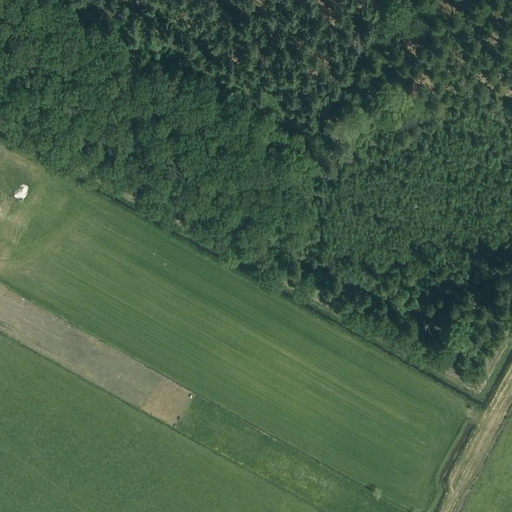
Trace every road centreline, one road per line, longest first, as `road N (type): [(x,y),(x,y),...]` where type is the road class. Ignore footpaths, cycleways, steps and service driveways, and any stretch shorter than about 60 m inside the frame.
road 1 (track): [(0,123),(464,387),(480,386),(511,339)]
road 2 (track): [(446,511),(511,382)]
